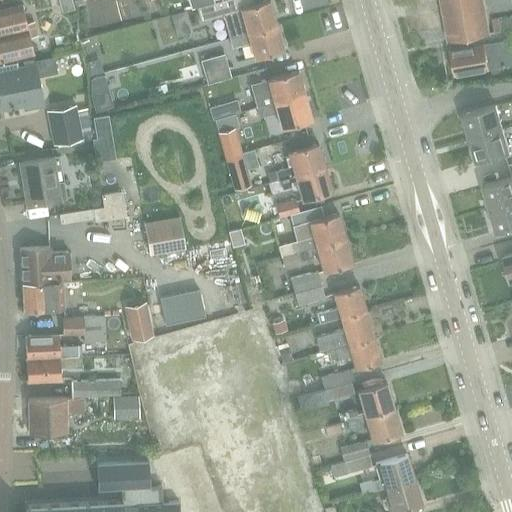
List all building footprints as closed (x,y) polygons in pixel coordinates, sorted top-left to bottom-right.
[(196,7),(215,2),(214,0),(188,0),(191,9),(196,7)] [(222,0),(215,2),(196,7),(200,22),(225,15),(228,28),(231,36),(276,23),(269,0),(265,0),(253,4),(252,0),(222,0)] [(440,0),(447,39),(489,31),(482,0),(440,0)] [(29,35),(36,33),(34,21),(27,23),(22,4),(0,8),(0,59),(33,52),(29,35)] [(511,14),(491,19),(493,31),(511,27),(511,14)] [(276,23),(231,36),(233,46),(244,43),(242,38),(248,36),(254,57),(284,48),(276,23)] [(488,68),(490,68),(491,72),(499,70),(499,66),(511,63),(511,49),(507,50),(505,40),(449,50),(454,74),(488,68)] [(16,62),(0,65),(0,92),(3,108),(25,103),(26,108),(43,104),(42,99),(37,76),(58,71),(54,56),(33,61),(33,58),(23,60),(24,66),(18,68),(16,62)] [(207,83),(230,77),(225,57),(201,63),(207,83)] [(97,58),(85,61),(89,75),(101,71),(97,58)] [(267,79),(250,83),(254,97),(256,107),(304,93),(297,70),(267,79)] [(104,72),(90,76),(90,91),(95,109),(113,104),(108,89),(104,72)] [(304,93),(256,107),(245,110),(248,120),(271,113),(270,109),(275,107),(281,128),(311,119),(304,93)] [(88,108),(77,109),(76,104),(48,109),(54,141),(70,138),(71,143),(91,139),(88,108)] [(224,104),(209,108),(212,119),(228,115),(224,104)] [(468,138),(501,128),(494,104),(461,114),(468,138)] [(106,114),(93,116),(101,158),(113,156),(106,114)] [(216,132),(223,157),(241,152),(234,127),(216,132)] [(501,128),(468,138),(475,161),(508,151),(501,128)] [(280,179),(325,166),(318,143),(288,152),(294,171),(287,173),(286,167),(277,170),(280,179)] [(241,152),(223,157),(232,189),(250,184),(241,152)] [(53,156),(21,161),(27,203),(53,199),(65,197),(63,181),(57,182),(53,156)] [(325,166),(280,179),(282,188),(291,185),(290,181),(296,179),(302,199),(332,190),(325,166)] [(511,175),(482,184),(489,208),(511,201),(511,175)] [(103,205),(93,207),(95,219),(126,214),(122,189),(101,192),(103,205)] [(91,193),(88,197),(89,202),(93,205),(97,204),(100,200),(99,196),(96,193),(91,193)] [(280,215),(299,209),(295,197),(276,203),(280,215)] [(511,226),(511,201),(489,208),(496,231),(511,226)] [(318,205),(289,214),(292,225),(322,217),(318,205)] [(296,240),(289,242),(292,253),(345,237),(338,212),(322,217),(292,225),(296,240)] [(180,216),(143,222),(149,254),(185,248),(180,216)] [(283,266),(301,261),(313,257),(312,253),(318,251),(323,271),(352,263),(345,237),(292,253),(280,256),(283,266)] [(22,282),(62,281),(62,280),(70,280),(69,252),(50,252),(50,247),(20,248),(22,282)] [(511,252),(502,255),(510,280),(511,279),(511,252)] [(294,292),(321,284),(317,271),(291,278),(294,292)] [(22,282),(24,310),(64,309),(62,281),(22,282),(22,283),(22,282)] [(298,305),(325,297),(321,284),(294,292),(298,305)] [(319,322),(366,308),(359,285),(334,292),(338,307),(316,313),(319,322)] [(198,287),(158,295),(164,322),(204,313),(198,287)] [(146,302),(126,306),(133,337),(153,333),(146,302)] [(329,349),(374,336),(366,308),(319,322),(319,323),(341,316),(344,328),(316,336),(321,351),(329,349)] [(63,333),(82,332),(83,341),(106,340),(104,316),(84,317),(62,317),(63,333)] [(283,320),(271,323),(274,332),(285,329),(283,320)] [(26,357),(81,355),(81,354),(80,344),(59,345),(58,333),(25,334),(26,357)] [(374,336),(329,349),(332,360),(352,355),(356,367),(380,360),(374,336)] [(289,346),(279,349),(283,363),(293,360),(289,346)] [(81,355),(26,357),(26,379),(60,378),(60,366),(81,365),(81,355)] [(323,388),(350,380),(347,369),(320,377),(323,388)] [(71,394),(120,393),(136,392),(134,372),(125,373),(126,388),(120,388),(119,379),(71,380),(71,394)] [(300,380),(289,384),(292,396),(304,393),(300,380)] [(327,400),(353,392),(350,380),(323,388),(327,400)] [(347,420),(394,406),(387,382),(357,390),(363,411),(357,413),(356,408),(345,412),(347,420)] [(112,395),(113,417),(138,416),(137,394),(112,395)] [(67,432),(66,412),(84,412),(84,395),(27,397),(28,433),(67,432)] [(394,406),(347,420),(350,430),(361,426),(360,422),(366,420),(372,441),(402,432),(394,406)] [(323,426),(326,435),(341,431),(339,422),(323,426)] [(366,439),(339,447),(342,460),(370,452),(366,439)] [(334,476),(371,465),(368,454),(331,465),(334,476)] [(387,486),(415,478),(408,454),(376,463),(380,477),(370,480),(372,490),(387,486)] [(179,511),(179,502),(163,502),(162,485),(150,485),(149,461),(97,463),(97,464),(101,464),(102,487),(98,488),(98,489),(121,488),(122,499),(120,499),(120,500),(103,501),(103,500),(101,500),(101,501),(84,502),(84,501),(82,501),(82,502),(65,502),(63,502),(46,503),(44,503),(27,504),(25,504),(25,511),(179,511)] [(415,478),(387,486),(389,494),(385,495),(390,511),(422,502),(415,478)]
